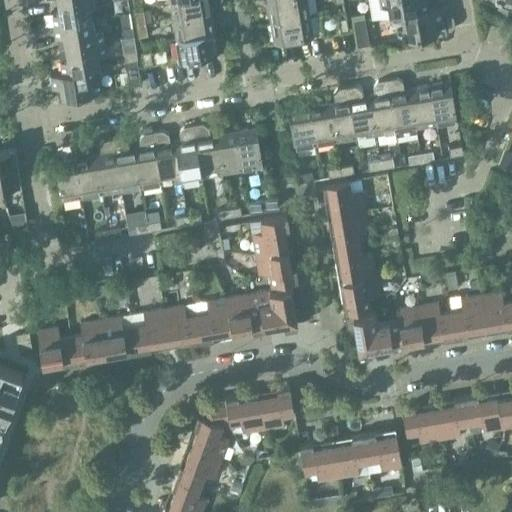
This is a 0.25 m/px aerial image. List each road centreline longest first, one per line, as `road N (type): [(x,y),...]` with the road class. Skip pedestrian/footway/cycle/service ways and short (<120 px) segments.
road 1 (residential): [(113,511),(152,396),(181,372),(282,357),(374,381),(511,356)]
road 2 (residential): [(31,121),(471,50)]
road 3 (residential): [(511,83),(476,184),(435,191),(443,240)]
road 4 (residential): [(31,121),(51,258)]
